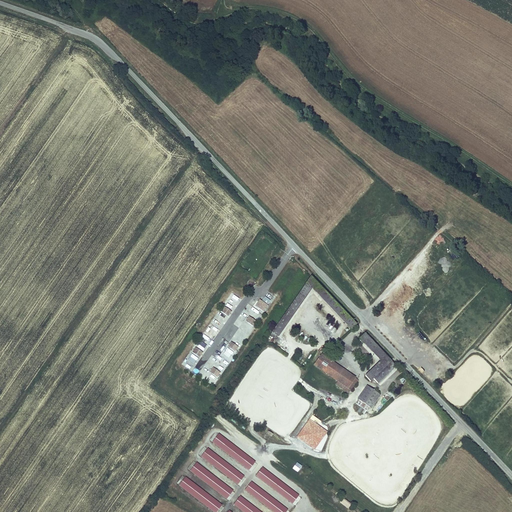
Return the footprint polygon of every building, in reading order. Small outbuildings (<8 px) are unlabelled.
[(356,324),(311,276),(271,335),(275,338),(276,336),(278,337),(312,289),(351,330),(356,324)] [(260,300),(256,306),(263,311),(268,305),(260,300)] [(396,366),(365,333),(359,339),(380,361),(365,376),(370,381),(373,379),(378,383),(396,366)] [(344,370),(321,354),(314,364),(337,381),(344,370)] [(188,355),(183,365),(191,369),(196,359),(188,355)] [(218,360),(213,367),(220,372),(225,365),(218,360)] [(355,377),(344,370),(337,381),(347,388),(355,377)] [(211,385),(216,380),(211,376),(206,381),(211,385)] [(358,380),(355,377),(347,388),(350,390),(358,380)] [(379,395),(368,386),(358,400),(370,408),(379,395)] [(345,399),(320,389),(317,398),(341,408),(345,399)] [(255,461),(218,433),(212,442),(248,470),(255,461)] [(309,440),(307,447),(314,450),(316,443),(309,440)] [(244,476),(207,448),(200,457),(237,485),(244,476)] [(233,490),(196,462),(189,471),(226,499),(233,490)] [(292,504),(299,495),(262,467),(255,476),(292,504)] [(185,477),(178,485),(213,511),(216,511),(222,505),(185,477)] [(244,490),(272,511),(285,511),(287,509),(251,481),(244,490)] [(233,505),(242,511),(261,511),(240,496),(233,505)] [(348,509),(351,504),(342,499),(339,504),(348,509)]
